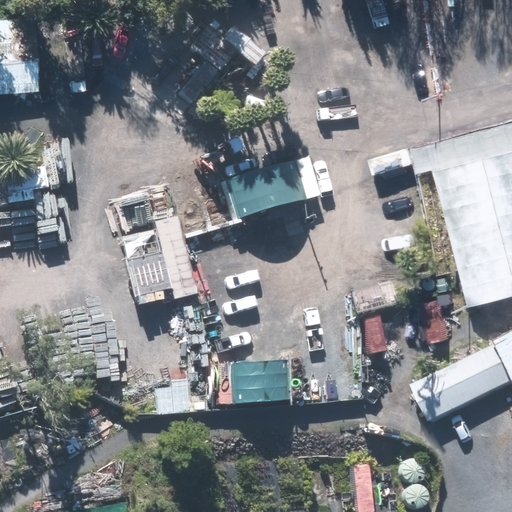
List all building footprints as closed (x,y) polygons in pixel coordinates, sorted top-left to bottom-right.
[(0,89),(32,88),(27,13),(0,15),(0,89)] [(151,93),(180,117),(231,52),(249,66),(260,52),(225,25),(216,37),(202,26),(151,90),(135,77),(121,96),(138,110),(151,93)] [(76,68),(62,67),(60,101),(74,102),(76,68)] [(80,147),(86,168),(117,159),(111,138),(80,147)] [(511,146),(435,167),(471,305),(511,294),(511,146)] [(65,174),(81,231),(171,206),(155,149),(117,159),(86,168),(65,174)] [(224,188),(238,234),(302,214),(288,168),(224,188)] [(178,235),(88,261),(117,359),(207,333),(178,235)] [(511,334),(411,385),(430,423),(468,404),(471,410),(499,396),(496,390),(511,381),(511,334)]
